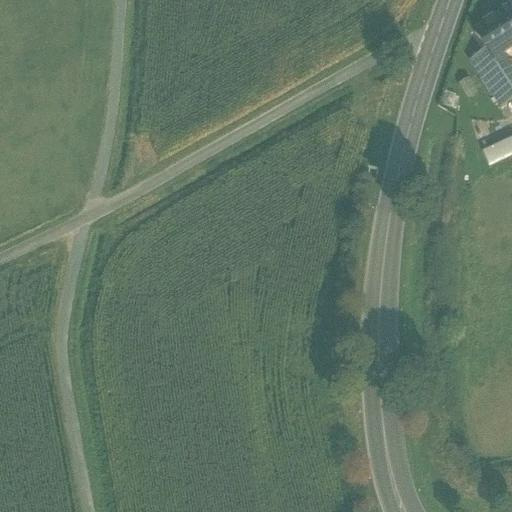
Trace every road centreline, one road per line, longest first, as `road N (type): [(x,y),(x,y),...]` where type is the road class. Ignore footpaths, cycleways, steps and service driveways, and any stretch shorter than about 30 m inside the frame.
road 1 (secondary): [(398,509),(381,421),(379,289),(407,133),(449,0)]
road 2 (track): [(110,0),(101,126),(56,342),(84,511)]
road 3 (track): [(429,57),(400,47),(351,70),(132,199),(0,261)]
